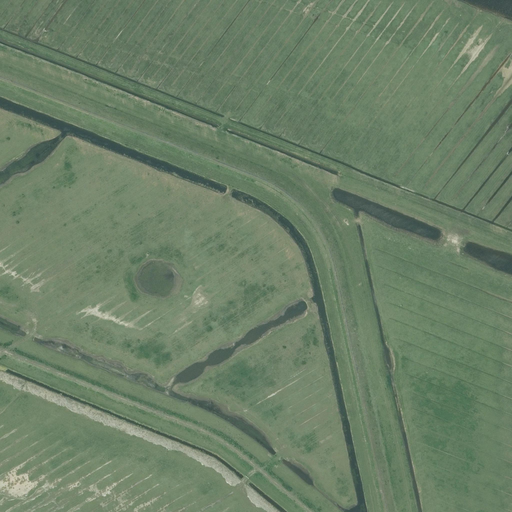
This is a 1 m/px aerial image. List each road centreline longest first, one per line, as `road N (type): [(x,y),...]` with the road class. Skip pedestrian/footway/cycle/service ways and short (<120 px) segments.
road 1 (track): [(0,76),(260,177),(303,208),(334,262),(387,511)]
road 2 (track): [(0,348),(200,429),(313,511)]
